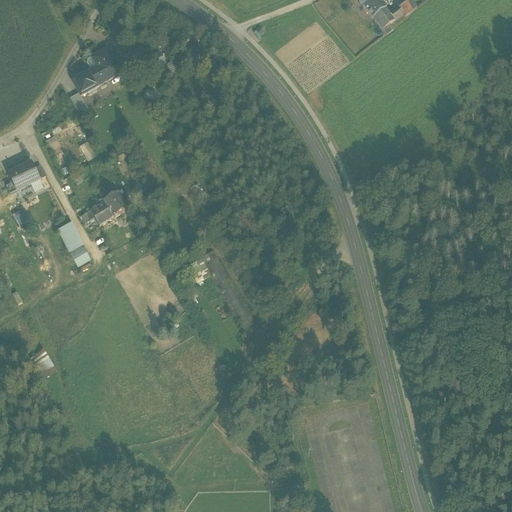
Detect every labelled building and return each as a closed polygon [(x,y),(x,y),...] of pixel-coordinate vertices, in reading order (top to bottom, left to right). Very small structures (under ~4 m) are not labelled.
[(379,0),(361,0),(359,2),(372,19),(373,19),(385,9),(386,8),(379,0)] [(409,0),(390,15),(395,21),(403,14),(405,17),(423,3),(420,0),(409,0)] [(385,9),(373,19),(387,35),(393,30),(389,25),(395,21),(390,15),(385,9)] [(88,73),(96,88),(123,74),(114,58),(112,59),(107,50),(91,58),(97,68),(91,71),(88,73)] [(157,54),(142,61),(148,73),(163,66),(157,54)] [(97,68),(91,58),(87,60),(87,63),(91,71),(97,68)] [(96,88),(88,73),(72,82),(79,95),(80,97),(96,88)] [(79,95),(70,100),(78,115),(87,110),(80,97),(79,95)] [(32,166),(8,177),(13,186),(13,187),(16,185),(19,191),(39,181),(34,171),(32,166)] [(34,171),(39,181),(45,178),(40,168),(34,171)] [(13,187),(13,186),(7,189),(11,196),(16,193),(16,192),(13,187)] [(90,213),(94,220),(99,228),(133,208),(128,199),(122,202),(118,194),(115,196),(114,194),(110,196),(111,198),(103,203),(104,204),(90,213)] [(22,211),(11,218),(16,228),(28,222),(22,211)] [(94,220),(90,213),(82,219),(86,225),(94,220)] [(84,247),(72,225),(57,232),(69,255),(83,248),(84,247)] [(38,245),(32,248),(38,259),(44,255),(38,245)] [(69,255),(78,270),(91,262),(83,248),(69,255)] [(213,252),(200,260),(201,261),(211,279),(247,339),(257,326),(213,252)] [(211,279),(201,261),(188,269),(198,286),(211,279)] [(44,352),(30,360),(44,382),(57,374),(44,352)]
